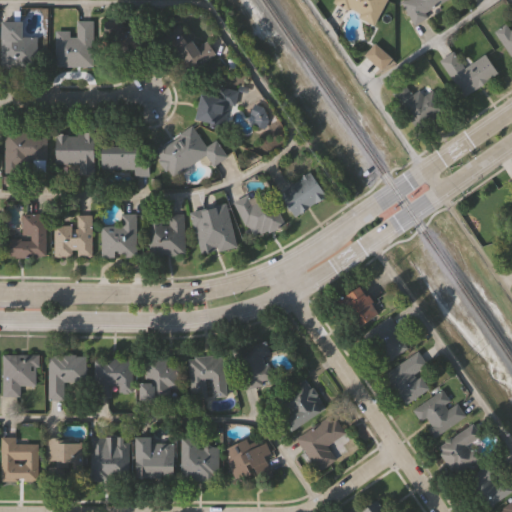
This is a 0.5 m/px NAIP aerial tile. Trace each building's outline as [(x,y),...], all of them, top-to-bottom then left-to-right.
[(384,0),(373,24),(331,3),(332,0),(384,0)] [(508,31),(511,28),(511,17),(510,15),(511,13),(511,60),(511,61),(491,32),(503,24),(508,31)] [(91,21),(91,67),(54,67),(54,33),(75,33),(75,21),(91,21)] [(36,66),(2,67),(1,22),(24,22),(24,38),(35,38),(36,66)] [(129,31),(152,32),(151,53),(107,51),(108,23),(130,23),(129,31)] [(195,47),(205,41),(214,55),(187,73),(162,35),(180,23),(195,47)] [(496,73),(462,97),(437,61),(451,52),(462,68),(483,53),(496,73)] [(444,109),(414,129),(391,93),(403,84),(410,95),(418,90),(422,96),(431,90),(444,109)] [(231,109),(225,107),(220,126),(193,120),(200,93),(214,96),(216,88),(235,92),(231,109)] [(215,139),(226,156),(211,166),(204,155),(170,177),(153,151),(191,126),(204,146),(215,139)] [(54,134),(66,134),(66,135),(75,135),(75,132),(92,132),(92,175),(54,175),(54,134)] [(4,174),(4,133),(45,133),(45,174),(4,174)] [(131,170),(99,170),(99,146),(146,146),(146,176),(131,176),(131,170)] [(277,194),(308,173),(324,196),(293,217),(277,194)] [(250,239),(231,202),(245,195),(247,200),(266,191),(282,223),(250,239)] [(223,203),(234,246),(198,256),(187,213),(223,203)] [(7,239),(21,239),(21,215),(46,215),(46,257),(7,257),(7,239)] [(136,215),(137,257),(101,257),(101,226),(122,226),(122,215),(136,215)] [(184,254),(149,256),(147,217),(182,215),(184,254)] [(91,258),(52,258),(52,226),(74,226),(74,216),(91,216),(91,258)] [(377,314),(357,328),(338,300),(359,286),(377,314)] [(361,335),(388,318),(408,348),(381,365),(361,335)] [(244,391),(233,350),(265,341),(276,382),(244,391)] [(424,366),(415,372),(428,390),(404,407),(382,375),(415,352),(424,366)] [(38,355),(38,387),(21,387),(21,397),(3,397),(3,355),(38,355)] [(86,357),(86,384),(65,384),(65,401),(48,401),(48,356),(86,357)] [(190,399),(188,358),(225,356),(226,398),(190,399)] [(168,357),(168,364),(178,363),(178,400),(142,400),(142,357),(168,357)] [(132,392),(98,392),(98,360),(132,360),(132,392)] [(303,380),(322,409),(288,431),(269,402),(303,380)] [(411,410),(440,390),(449,403),(453,400),(464,416),(430,439),(411,410)] [(293,440),(328,416),(342,435),(325,447),(334,461),(316,474),(293,440)] [(454,477),(434,448),(470,424),(478,436),(469,442),(481,458),(454,477)] [(222,453),(261,437),(271,460),(265,462),(270,473),(257,479),(254,472),(234,481),(222,453)] [(0,482),(0,438),(15,438),(15,444),(36,444),(36,482),(0,482)] [(128,438),(128,481),(90,481),(90,438),(128,438)] [(134,438),(172,438),(172,477),(134,477),(134,438)] [(199,448),(219,448),(219,482),(180,482),(180,439),(199,439),(199,448)] [(82,483),(45,482),(45,440),(82,440),(82,483)] [(467,481),(493,463),(503,478),(511,491),(511,493),(487,511),(467,481)] [(511,511),(494,511),(511,499),(511,511)] [(360,511),(375,502),(381,511),(360,511)]
